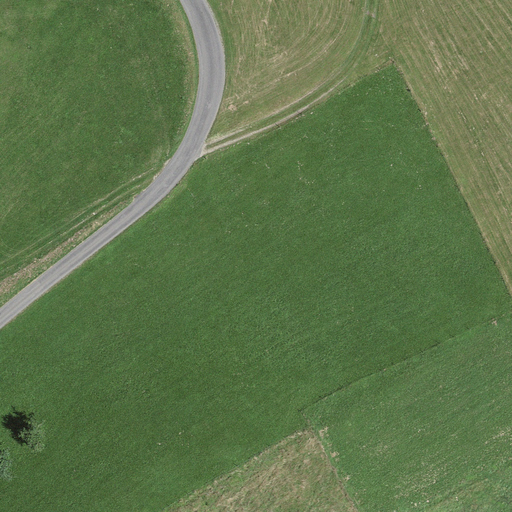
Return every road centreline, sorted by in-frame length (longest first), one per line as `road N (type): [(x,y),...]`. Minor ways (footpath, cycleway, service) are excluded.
road 1 (track): [(370,0),(362,42),(332,83),(187,154),(0,271)]
road 2 (unclassified): [(0,319),(142,205),(187,154),(204,114),(211,63),(192,0)]
